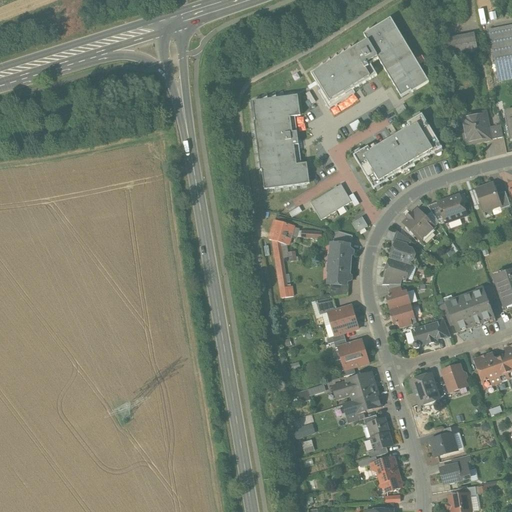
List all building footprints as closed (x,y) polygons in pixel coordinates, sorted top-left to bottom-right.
[(412,93),(429,82),(391,19),(370,31),(369,29),(365,34),(364,35),(367,40),(352,49),(351,47),(347,52),(345,53),(344,51),(340,56),(338,57),(337,56),(333,60),(331,61),(330,60),(326,64),(324,66),(323,64),(319,69),(311,74),(321,90),(318,92),(329,109),(355,93),(353,90),(377,76),(370,64),(379,60),(401,97),(411,91),(412,93)] [(511,25),(488,31),(498,83),(511,80),(511,25)] [(474,34),(445,39),(449,59),(478,53),(474,34)] [(262,101),(253,102),(255,121),(254,122),(260,171),(262,171),(265,190),(310,184),(307,164),(302,164),(295,117),(301,116),(298,96),(284,98),(284,96),(278,99),(276,99),(276,97),(271,100),(268,100),(268,98),(262,101)] [(486,113),(460,118),(466,145),(491,140),(489,128),(486,113)] [(370,151),(368,147),(354,156),(374,190),(388,181),(388,180),(401,172),(402,174),(415,166),(414,164),(427,156),(428,157),(442,148),(422,115),(407,124),(410,127),(370,151)] [(489,128),(491,140),(503,138),(501,125),(489,128)] [(493,184),(476,190),(484,213),(500,207),(501,206),(497,195),(493,184)] [(341,185),(326,194),(336,212),(351,203),(341,185)] [(505,192),(497,195),(501,206),(500,207),(501,210),(510,206),(505,192)] [(336,212),(326,194),(311,203),(321,221),(336,212)] [(439,204),(438,204),(442,214),(443,213),(445,219),(446,223),(466,216),(459,196),(439,204)] [(418,211),(426,219),(432,213),(428,207),(425,203),(418,211)] [(439,203),(428,207),(432,213),(437,221),(445,219),(443,213),(442,214),(438,204),(439,204),(439,203)] [(418,211),(418,210),(412,215),(411,214),(406,218),(408,219),(403,224),(410,231),(410,234),(413,237),(416,237),(420,242),(435,228),(426,219),(418,211)] [(356,232),(367,226),(361,216),(351,222),(356,232)] [(294,227),(275,221),(269,240),(272,241),(282,299),(293,297),(292,287),(287,288),(280,243),(288,246),(294,227)] [(323,233),(302,231),(302,239),(322,240),(323,233)] [(353,236),(335,231),(334,245),(350,246),(350,244),(352,244),(353,236)] [(393,243),(395,244),(395,243),(407,247),(409,246),(411,242),(396,231),(393,243)] [(407,247),(395,243),(395,244),(390,260),(410,266),(418,268),(419,265),(412,250),(409,251),(407,247)] [(334,245),(331,244),(330,257),(333,257),(332,265),(350,266),(351,256),(353,255),(354,252),(351,251),(350,251),(350,246),(334,245)] [(410,266),(390,260),(384,278),(403,280),(406,280),(410,266)] [(350,266),(332,265),(332,273),(329,272),(328,285),(331,285),(347,287),(347,282),(348,282),(351,281),(351,278),(350,276),(350,266)] [(511,272),(495,279),(505,309),(511,306),(511,272)] [(403,280),(384,278),(382,285),(389,286),(401,286),(403,280)] [(347,288),(347,287),(331,285),(330,300),(334,299),(336,298),(348,296),(349,289),(347,288)] [(401,286),(389,286),(389,291),(388,291),(390,297),(403,293),(401,287),(401,286)] [(471,296),(466,298),(476,325),(481,324),(481,325),(495,320),(484,290),(470,295),(471,296)] [(390,297),(386,298),(390,311),(411,305),(407,291),(403,293),(390,297)] [(456,333),(476,325),(466,298),(446,305),(456,333)] [(328,314),(337,311),(334,299),(330,300),(315,302),(320,316),(328,314)] [(411,305),(390,311),(394,325),(398,324),(411,320),(415,319),(411,305)] [(337,311),(328,314),(331,325),(355,318),(352,307),(337,311)] [(355,318),(331,325),(335,337),(344,334),(358,330),(355,318)] [(411,320),(398,324),(400,330),(412,326),(411,320)] [(443,320),(436,322),(436,325),(433,325),(433,326),(437,341),(450,337),(443,320)] [(433,326),(412,332),(415,343),(414,344),(413,346),(414,349),(416,350),(419,349),(420,347),(420,346),(429,343),(429,345),(434,344),(434,342),(437,341),(433,326)] [(334,343),(345,340),(344,334),(335,337),(326,339),(328,345),(334,343)] [(345,340),(334,343),(336,349),(338,348),(347,346),(345,340)] [(347,346),(338,348),(341,360),(365,353),(362,341),(347,346)] [(511,347),(504,350),(507,358),(501,360),(509,381),(511,379),(511,347)] [(365,353),(341,360),(345,371),(354,369),(369,364),(365,353)] [(493,354),(474,361),(484,389),(509,381),(501,360),(495,362),(493,354)] [(460,366),(442,372),(450,393),(467,388),(465,382),(467,378),(466,375),(462,373),(460,366)] [(354,369),(345,371),(342,372),(344,378),(356,375),(354,369)] [(372,376),(356,381),(362,400),(378,395),(372,376)] [(431,376),(411,383),(419,406),(430,402),(431,407),(434,406),(436,403),(437,400),(439,399),(431,376)] [(356,381),(334,387),(338,401),(352,396),(353,402),(362,400),(356,381)] [(308,394),(301,396),(303,403),(310,401),(309,397),(326,392),(324,386),(308,391),(308,394)] [(362,400),(353,402),(355,407),(352,408),(355,416),(364,414),(382,408),(378,395),(362,400)] [(366,419),(364,414),(355,416),(346,418),(348,425),(364,420),(366,419)] [(365,426),(369,426),(369,425),(378,422),(377,416),(366,419),(364,420),(365,426)] [(378,422),(369,425),(369,426),(373,438),(388,433),(384,420),(378,422)] [(312,425),(298,430),(301,439),(316,434),(312,425)] [(444,431),(445,437),(450,435),(451,436),(459,434),(457,427),(444,431)] [(373,438),(370,439),(374,451),(374,452),(386,449),(392,447),(388,433),(373,438)] [(445,437),(431,441),(436,458),(455,452),(451,436),(450,435),(445,437)] [(312,440),(302,443),(305,454),(315,451),(312,440)] [(374,452),(374,451),(369,453),(370,460),(388,455),(386,449),(374,452)] [(453,461),(455,466),(466,463),(466,464),(471,463),(469,457),(453,461)] [(394,459),(371,466),(372,469),(371,470),(378,474),(379,478),(398,472),(394,459)] [(455,466),(440,470),(442,478),(446,477),(448,485),(470,479),(466,464),(466,463),(455,466)] [(398,472),(379,478),(381,486),(380,488),(385,490),(386,494),(394,492),(394,491),(402,488),(402,487),(403,484),(400,483),(400,481),(398,481),(397,478),(400,477),(398,472)] [(458,491),(459,497),(469,495),(469,497),(477,496),(476,488),(458,491)] [(459,497),(449,498),(450,511),(471,511),(469,497),(469,495),(459,497)]
